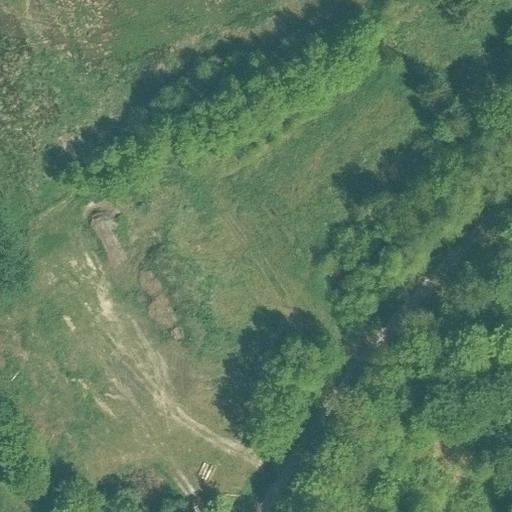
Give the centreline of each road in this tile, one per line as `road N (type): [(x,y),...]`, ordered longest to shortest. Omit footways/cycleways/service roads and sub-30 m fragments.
road 1 (unclassified): [(267,511),(375,348),(430,290)]
road 2 (track): [(430,290),(511,202)]
